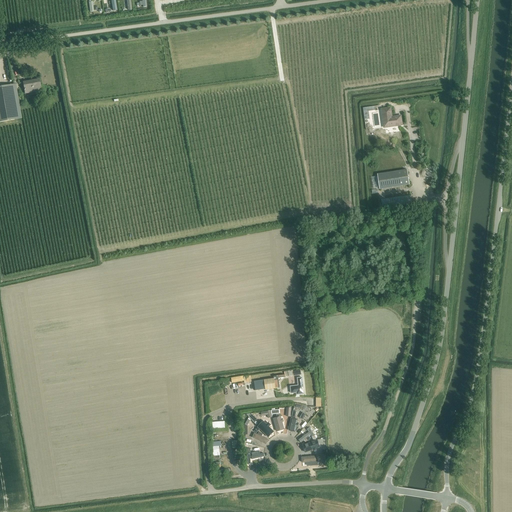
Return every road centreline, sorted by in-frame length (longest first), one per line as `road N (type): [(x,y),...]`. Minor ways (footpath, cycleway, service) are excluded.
road 1 (unclassified): [(386,488),(435,364),(470,69)]
road 2 (unclassified): [(446,498),(447,457),(479,360),(511,85)]
road 3 (unclassified): [(0,44),(335,0)]
road 4 (track): [(339,227),(347,241),(406,230),(413,346),(384,430)]
road 5 (unclassified): [(363,485),(201,493)]
road 6 (track): [(445,306),(447,351),(413,433)]
